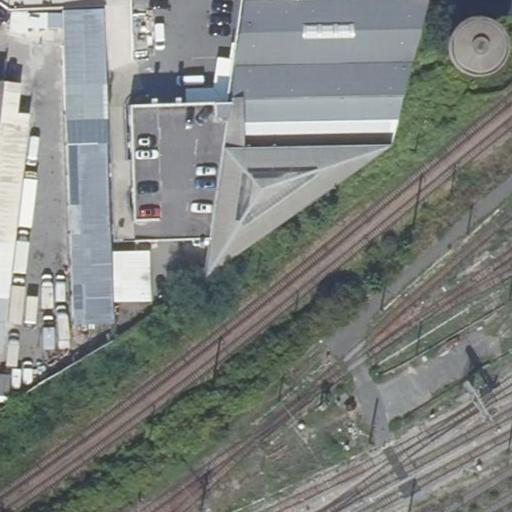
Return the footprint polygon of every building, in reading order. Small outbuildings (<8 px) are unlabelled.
[(0,0),(0,5),(9,11),(10,0),(0,0)] [(10,0),(9,11),(12,11),(22,11),(100,8),(100,0),(10,0)] [(100,0),(100,8),(128,8),(127,0),(100,0)] [(388,147),(422,0),(259,0),(242,1),(227,103),(207,239),(201,278),(388,147)] [(22,11),(12,11),(11,31),(21,31),(22,11)] [(482,61),(483,54),(482,49),(481,46),(480,43),(476,39),(469,35),(465,34),(461,34),(459,34),(454,36),(448,40),(444,47),(443,51),(442,55),(444,62),(447,66),(449,69),(455,73),(461,74),(464,74),(467,74),(472,72),(477,68),(480,64),(482,61)] [(135,241),(207,239),(227,103),(132,106),(135,241)] [(145,252),(108,253),(108,301),(146,300),(145,252)]
